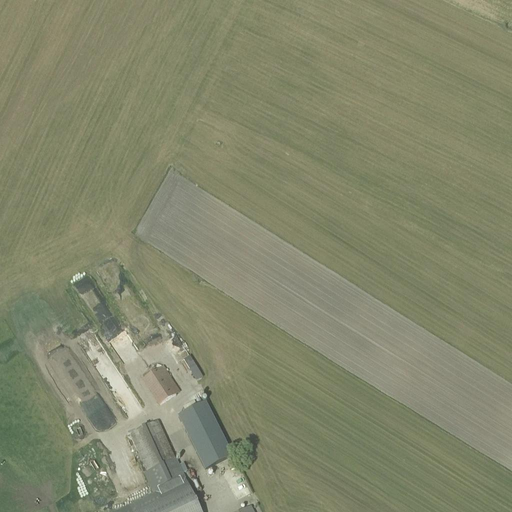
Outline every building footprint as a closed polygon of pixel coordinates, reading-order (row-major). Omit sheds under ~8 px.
[(188,356),(182,360),(195,379),(200,375),(188,356)] [(142,381),(158,406),(180,392),(163,367),(142,381)] [(187,409),(198,404),(195,398),(184,403),(187,409)] [(177,418),(183,429),(191,445),(204,472),(218,465),(231,458),(204,404),(201,406),(177,418)] [(116,511),(200,511),(158,422),(129,436),(156,494),(116,511)]
